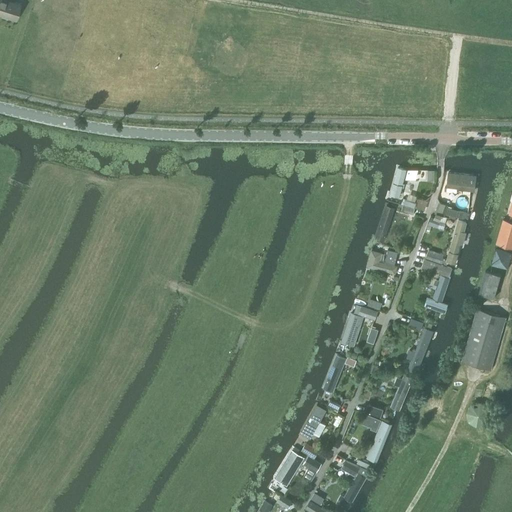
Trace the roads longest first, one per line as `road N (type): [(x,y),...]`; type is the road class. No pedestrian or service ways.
road 1 (unclassified): [(442,139),(146,134),(0,107)]
road 2 (unclassified): [(297,511),(335,449),(440,178),(442,139)]
road 3 (track): [(231,0),(500,42)]
road 4 (track): [(511,321),(496,370),(475,375),(408,511)]
